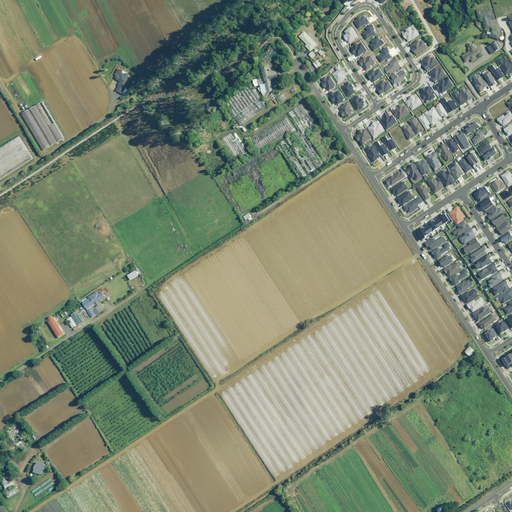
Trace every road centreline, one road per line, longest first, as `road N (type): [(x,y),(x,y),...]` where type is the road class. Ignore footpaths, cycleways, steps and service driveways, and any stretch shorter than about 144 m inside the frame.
road 1 (unknown): [(419,251),(29,511)]
road 2 (residential): [(377,106),(414,81),(414,68),(371,6),(351,10),(335,39),(374,101)]
road 3 (unknown): [(0,382),(135,292)]
road 4 (unclassified): [(487,356),(405,229)]
road 5 (residential): [(371,177),(478,106)]
